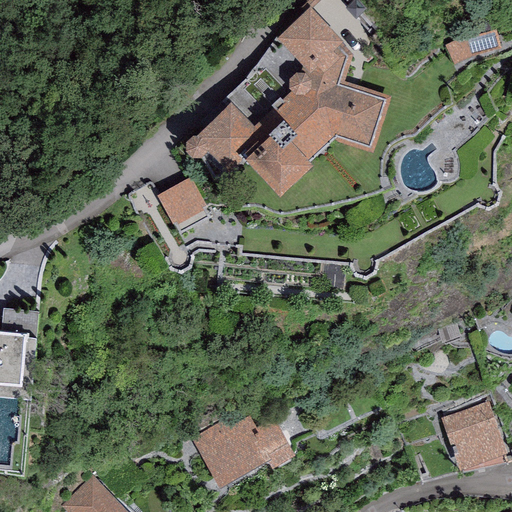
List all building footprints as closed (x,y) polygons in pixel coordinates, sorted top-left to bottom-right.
[(253,126),(230,101),(196,133),(192,133),(185,140),(185,147),(191,155),(200,155),(207,149),(224,166),(240,151),(279,194),(313,163),(308,158),(331,138),(373,152),(390,96),(344,80),(352,53),(341,41),(343,40),(310,4),(277,35),(302,63),(300,71),(295,71),(289,78),(289,87),(292,90),(253,126)] [(459,43),(507,36),(504,15),(456,22),(459,43)] [(190,176),(157,194),(173,223),(176,222),(177,224),(203,209),(202,207),(206,205),(190,176)] [(0,392),(17,394),(18,384),(31,385),(37,311),(3,308),(2,329),(0,328),(0,392)] [(488,400),(441,417),(459,468),(507,451),(488,400)] [(229,417),(191,438),(219,487),(267,459),(271,466),(294,453),(274,417),(256,427),(249,415),(233,424),(229,417)] [(127,511),(91,475),(61,505),(67,511),(127,511)]
